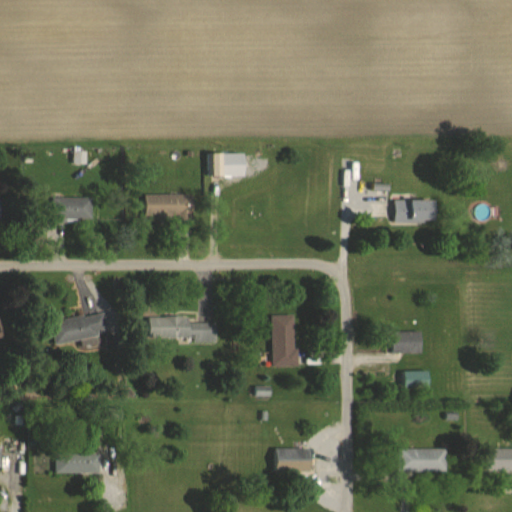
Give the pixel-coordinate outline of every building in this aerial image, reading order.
[(245,155),(206,155),(206,176),(245,176),(245,155)] [(191,195),(145,195),(145,219),(191,219),(191,195)] [(91,198),(51,198),(51,221),(91,221),(91,198)] [(391,222),(436,222),(436,199),(391,199),(391,222)] [(55,344),(115,332),(111,311),(51,323),(55,344)] [(296,315),(270,315),(270,366),(296,366),(296,315)] [(148,319),(148,340),(216,340),(216,319),(148,319)] [(421,353),(421,331),(388,331),(388,353),(421,353)] [(311,448),(272,448),(272,471),(311,471),(311,448)] [(446,472),(446,448),(398,448),(398,472),(446,472)] [(54,473),(98,474),(98,454),(55,453),(54,473)]
